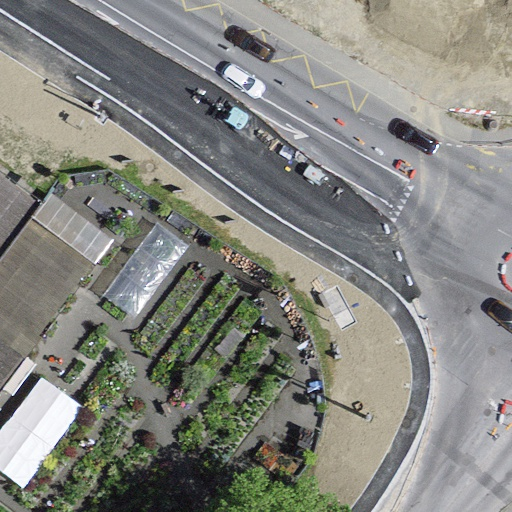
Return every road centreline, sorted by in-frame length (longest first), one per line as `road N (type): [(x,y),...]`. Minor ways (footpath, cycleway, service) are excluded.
road 1 (primary): [(97,0),(371,176)]
road 2 (primary): [(371,176),(511,266)]
road 3 (unclassified): [(434,511),(465,472),(511,381)]
road 4 (unclassified): [(511,172),(371,176)]
